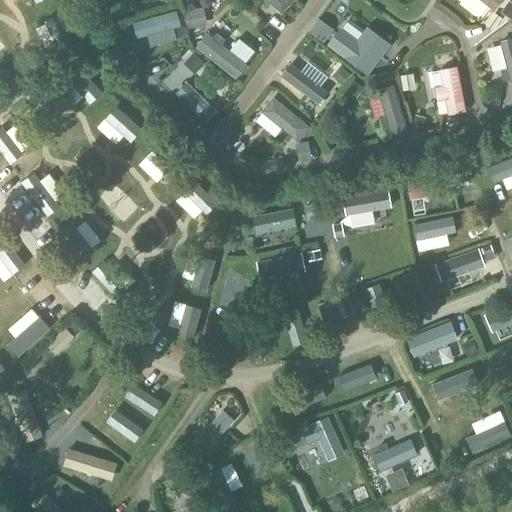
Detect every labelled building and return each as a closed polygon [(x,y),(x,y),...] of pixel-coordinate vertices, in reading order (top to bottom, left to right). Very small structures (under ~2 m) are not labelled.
[(265,0),(281,13),(291,0),(265,0)] [(479,0),(493,11),(501,0),(479,0)] [(174,13),(130,26),(134,41),(178,29),(174,13)] [(60,17),(45,24),(60,55),(75,48),(60,17)] [(310,31),(323,41),(330,31),(317,21),(310,31)] [(339,31),(330,44),(366,72),(385,46),(376,39),(376,36),(369,31),(365,32),(360,39),(360,41),(357,45),(339,31)] [(220,44),(224,40),(216,33),(212,38),(207,34),(196,48),(235,78),(246,64),(220,44)] [(510,83),(511,82),(511,38),(499,42),(506,69),(501,71),(503,80),(509,79),(510,83)] [(316,85),(325,67),(300,54),(291,72),(316,85)] [(440,71),(448,117),(463,115),(455,68),(440,71)] [(80,70),(67,81),(90,107),(102,96),(80,70)] [(198,132),(209,121),(187,98),(195,90),(178,73),(159,92),(198,132)] [(391,134),(406,129),(392,86),(378,91),(386,117),(379,119),(382,129),(389,127),(391,134)] [(297,141),(308,128),(272,98),(261,112),(282,129),(277,134),(287,142),(292,137),(297,141)] [(117,110),(105,121),(131,145),(142,133),(117,110)] [(259,128),(253,139),(264,146),(270,135),(259,128)] [(2,129),(0,131),(0,153),(10,167),(23,157),(2,129)] [(158,148),(147,159),(170,181),(181,170),(158,148)] [(511,159),(485,171),(491,186),(511,177),(511,159)] [(33,168),(20,179),(47,212),(60,202),(33,168)] [(193,184),(182,195),(205,218),(216,207),(193,184)] [(252,217),(255,234),(295,226),(292,209),(252,217)] [(71,219),(59,229),(79,254),(91,243),(71,219)] [(451,220),(411,228),(415,244),(454,235),(451,220)] [(0,228),(0,254),(12,270),(24,261),(0,228)] [(437,264),(444,282),(485,268),(479,249),(437,264)] [(257,262),(261,280),(305,271),(301,253),(257,262)] [(103,257),(92,268),(120,299),(131,289),(103,257)] [(197,260),(189,290),(204,294),(212,263),(197,260)] [(415,272),(400,277),(414,312),(428,307),(415,272)] [(377,285),(363,290),(376,325),(390,320),(377,285)] [(331,302),(316,307),(327,340),(341,335),(331,302)] [(511,303),(487,314),(493,331),(511,323),(511,303)] [(183,308),(174,338),(190,342),(198,312),(183,308)] [(295,311),(280,316),(291,350),(306,345),(295,311)] [(39,313),(7,341),(19,353),(50,325),(39,313)] [(450,322),(407,340),(414,357),(456,340),(450,322)] [(262,324),(247,327),(252,361),(268,359),(262,324)] [(227,328),(211,329),(213,365),(229,364),(227,328)] [(369,366),(336,380),(342,394),(375,381),(369,366)] [(471,372),(431,388),(438,404),(477,388),(471,372)] [(133,380),(124,393),(155,413),(163,400),(133,380)] [(318,386),(285,399),(291,413),(324,401),(318,386)] [(25,388),(9,394),(26,441),(42,435),(25,388)] [(115,406),(105,418),(135,440),(144,427),(115,406)] [(319,441),(329,462),(345,454),(328,417),(301,430),(308,446),(319,441)] [(503,424),(464,442),(471,457),(510,439),(503,424)] [(373,457),(381,472),(418,456),(411,440),(389,449),(386,444),(377,448),(380,454),(373,457)] [(69,448),(64,464),(111,479),(116,463),(69,448)] [(221,465),(206,472),(221,503),(236,496),(221,465)] [(64,511),(44,490),(31,502),(41,511),(64,511)] [(202,511),(199,503),(182,510),(183,511),(202,511)]
